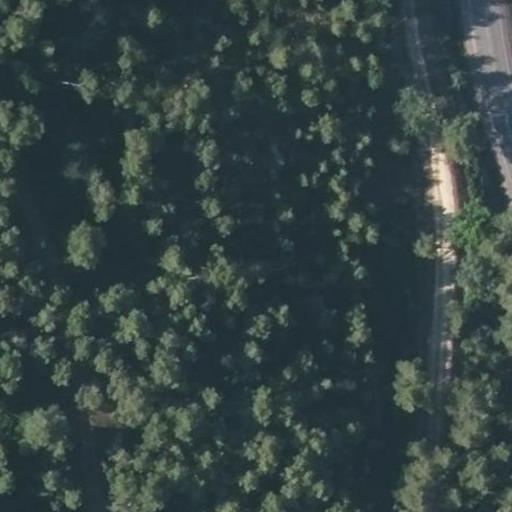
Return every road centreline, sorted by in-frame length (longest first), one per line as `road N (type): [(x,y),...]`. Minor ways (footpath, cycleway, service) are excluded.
road 1 (track): [(431,511),(444,189),(407,0)]
road 2 (track): [(0,165),(38,232),(83,416),(93,511)]
road 3 (tertiary): [(511,142),(482,0)]
